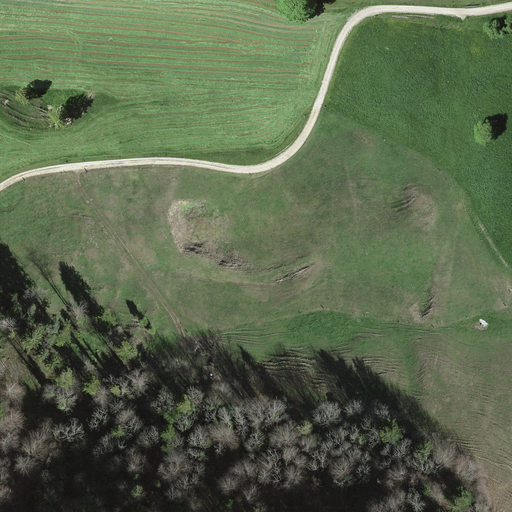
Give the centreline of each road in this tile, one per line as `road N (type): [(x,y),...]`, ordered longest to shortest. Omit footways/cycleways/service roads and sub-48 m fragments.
road 1 (track): [(0,187),(49,169),(134,161),(266,166),(306,131),(339,42),(360,14),(511,5)]
road 2 (track): [(71,166),(174,316),(186,350)]
